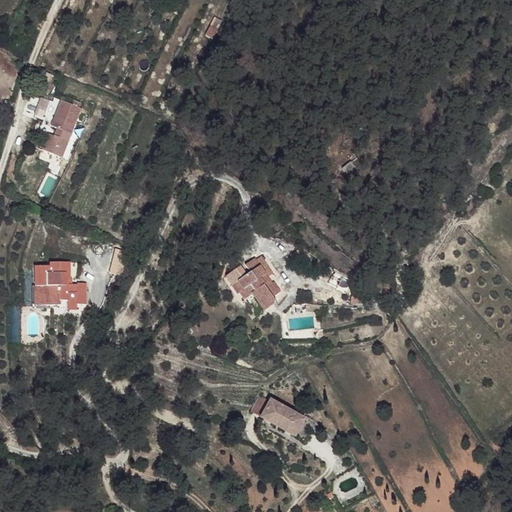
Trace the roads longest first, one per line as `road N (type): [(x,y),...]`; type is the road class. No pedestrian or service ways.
road 1 (track): [(100,460),(122,456),(124,445),(93,381),(101,352),(182,184),(193,171),(228,177),(248,193),(251,221)]
road 2 (track): [(0,180),(59,0)]
road 3 (track): [(0,440),(32,453),(82,447),(106,465),(119,501),(133,511)]
